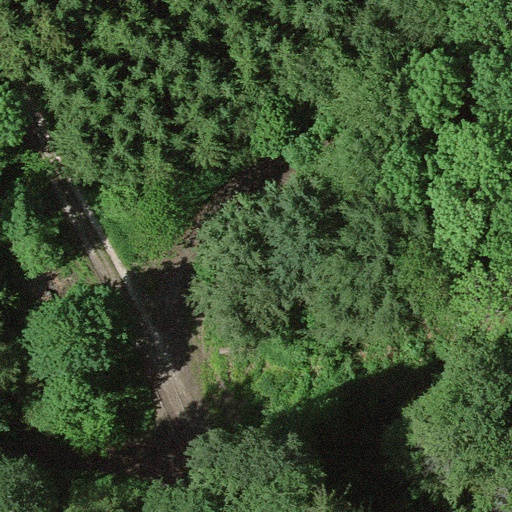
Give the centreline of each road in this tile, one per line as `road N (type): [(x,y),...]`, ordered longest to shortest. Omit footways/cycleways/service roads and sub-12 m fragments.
road 1 (track): [(0,63),(242,511)]
road 2 (track): [(0,455),(217,470)]
